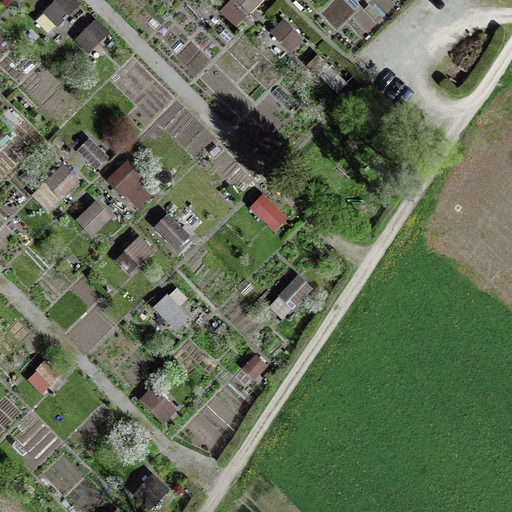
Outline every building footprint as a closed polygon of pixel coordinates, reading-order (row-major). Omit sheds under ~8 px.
[(52,0),(40,24),(59,34),(78,0),(52,0)] [(227,0),(219,8),(237,28),(266,0),(227,0)] [(95,16),(79,33),(94,47),(110,30),(95,16)] [(273,37),(292,48),(301,32),(282,21),(273,37)] [(92,137),(78,148),(96,170),(110,159),(92,137)] [(138,209),(155,192),(125,162),(108,178),(138,209)] [(50,202),(80,186),(68,164),(38,180),(50,202)] [(251,206),(275,231),(290,217),(266,192),(251,206)] [(75,219),(92,237),(114,215),(97,198),(75,219)] [(171,211),(155,225),(177,250),(194,236),(171,211)] [(118,254),(130,270),(156,251),(143,235),(118,254)] [(270,301),(284,317),(315,289),(300,274),(270,301)] [(177,330),(195,313),(173,290),(155,306),(177,330)]
